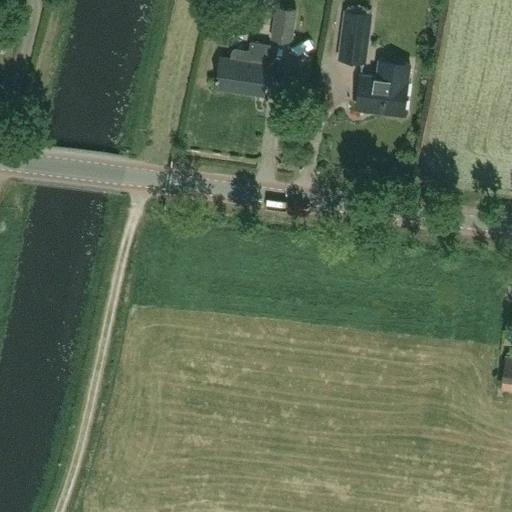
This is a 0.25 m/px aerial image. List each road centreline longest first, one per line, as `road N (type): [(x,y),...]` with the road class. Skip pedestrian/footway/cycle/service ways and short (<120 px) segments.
road 1 (tertiary): [(511,225),(124,175)]
road 2 (track): [(59,511),(143,178)]
road 3 (tertiary): [(0,158),(124,175)]
